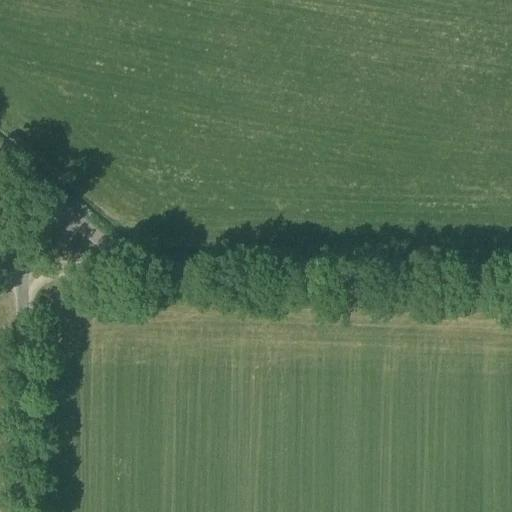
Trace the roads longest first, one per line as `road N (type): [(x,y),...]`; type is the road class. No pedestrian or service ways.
road 1 (unclassified): [(511,279),(149,272)]
road 2 (unclassified): [(20,511),(20,269)]
road 3 (unclassified): [(149,272),(19,165)]
road 4 (unclassified): [(149,272),(20,269)]
